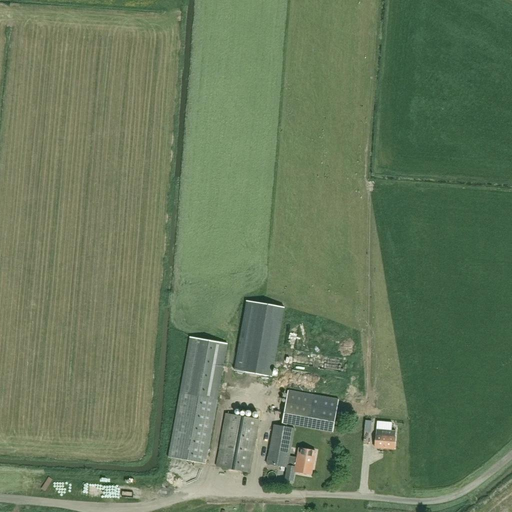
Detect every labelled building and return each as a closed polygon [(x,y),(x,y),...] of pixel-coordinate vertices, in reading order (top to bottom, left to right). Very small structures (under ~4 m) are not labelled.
[(246,301),(234,370),(272,377),(284,308),(246,301)] [(190,337),(183,377),(168,458),(205,464),(227,344),(190,337)] [(336,378),(347,380),(348,373),(337,371),(336,378)] [(338,400),(288,391),(282,424),(332,433),(338,400)] [(226,414),(217,467),(249,473),(259,420),(226,414)] [(315,452),(299,449),(297,458),(289,457),(294,429),(274,425),(267,464),(287,468),(288,465),(295,467),(294,472),(311,475),(315,452)] [(376,429),(375,434),(374,448),(394,449),(395,431),(376,429)] [(112,490),(112,494),(133,495),(134,484),(106,483),(106,482),(98,482),(97,489),(112,490)] [(156,497),(156,486),(146,486),(146,497),(156,497)]
